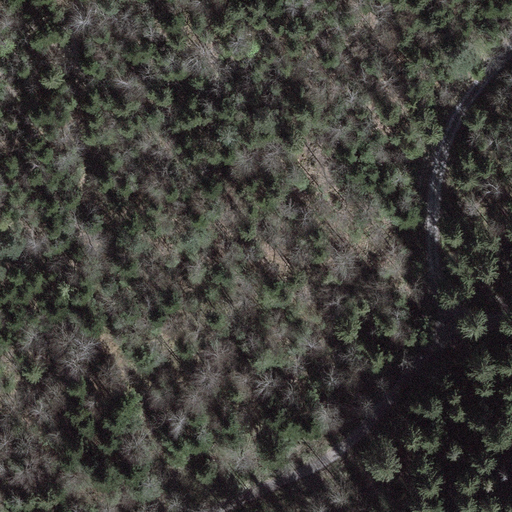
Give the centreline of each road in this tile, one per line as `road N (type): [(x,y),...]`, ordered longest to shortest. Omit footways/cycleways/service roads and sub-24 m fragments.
road 1 (track): [(441,339),(436,184),(452,127),(481,81),(511,52)]
road 2 (track): [(214,511),(351,435),(441,339)]
